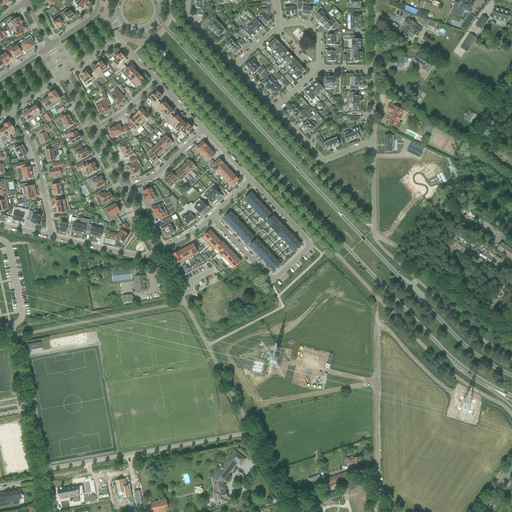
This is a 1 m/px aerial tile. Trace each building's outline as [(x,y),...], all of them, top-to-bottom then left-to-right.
[(81,0),(73,0),(75,2),(75,3),(75,4),(76,5),(77,6),(78,7),(77,8),(81,11),(81,10),(82,11),(84,8),(85,9),(88,6),(87,5),(89,3),(88,2),(89,1),(87,0),(82,0),(82,1),(81,0)] [(194,2),(194,4),(195,4),(195,8),(198,8),(198,9),(198,15),(202,16),(203,11),(203,9),(204,9),(204,4),(204,0),(196,0),(196,1),(194,1),(194,2)] [(302,0),(297,0),(298,3),(299,11),(302,10),(302,14),(303,14),(303,15),(307,15),(311,15),(312,12),(314,12),(317,7),(312,6),(312,8),(307,7),(308,3),(303,2),(302,0)] [(349,0),(350,7),(356,7),(356,8),(359,8),(359,7),(361,7),(360,0),(349,0)] [(455,2),(452,11),(462,14),(464,10),(471,12),(472,8),(473,3),(470,2),(470,1),(468,1),(465,0),(461,0),(461,1),(460,3),(460,4),(455,2)] [(295,11),(299,11),(298,3),(294,4),(294,7),(285,8),(285,9),(285,12),(286,16),(287,17),(289,16),(289,15),(296,15),(295,11)] [(319,22),(326,15),(321,11),(323,10),(320,7),(319,9),(315,12),(317,15),(315,17),(317,19),(316,20),(318,22),(318,21),(319,22)] [(495,8),(493,13),(492,18),(497,19),(496,21),(501,23),(502,21),(506,22),(507,19),(508,19),(509,19),(509,18),(510,18),(510,17),(509,16),(508,15),(509,13),(495,8)] [(66,9),(59,14),(63,20),(65,18),(67,21),(74,17),(72,15),(73,15),(71,13),(70,11),(69,12),(66,9)] [(269,9),(261,10),(262,15),(259,19),(265,26),(266,25),(267,26),(269,24),(268,23),(271,21),(269,18),(270,17),(269,9)] [(421,10),(419,16),(427,19),(429,13),(421,10)] [(354,11),(347,11),(347,15),(350,15),(350,23),(361,23),(361,22),(362,22),(362,19),(361,19),(361,15),(354,15),(354,11)] [(60,21),(63,20),(59,14),(51,19),(53,22),(52,23),(56,29),(62,25),(60,21)] [(213,32),(220,25),(215,19),(216,18),(212,14),(206,19),(211,25),(208,27),(213,32)] [(470,14),(460,28),(465,31),(474,18),(470,14)] [(324,27),(331,19),(327,15),(326,16),(326,15),(319,22),(320,23),(323,26),(324,27)] [(482,16),(476,25),(481,29),(487,20),(482,16)] [(10,22),(13,28),(22,23),(20,20),(19,20),(18,18),(10,22)] [(254,18),(250,22),(252,24),(260,32),(264,28),(254,18)] [(331,20),(331,19),(324,27),(324,28),(325,29),(326,29),(328,31),(331,28),(333,31),(339,26),(336,23),(334,24),(331,20)] [(404,27),(400,32),(404,35),(404,36),(406,38),(407,37),(408,37),(411,39),(415,34),(417,36),(422,29),(416,25),(409,20),(408,20),(408,19),(404,24),(403,26),(404,27)] [(260,32),(252,24),(250,22),(247,26),(249,28),(256,35),(260,32)] [(20,31),(24,29),(25,28),(24,25),(22,26),(21,24),(22,23),(13,28),(16,34),(15,35),(17,38),(22,35),(20,31)] [(361,30),(361,23),(350,23),(350,30),(345,30),(345,34),(354,34),(354,30),(361,30)] [(222,24),(220,25),(213,32),(218,37),(222,34),(223,35),(227,32),(224,29),(225,27),(222,24)] [(256,35),(249,28),(245,31),(243,29),(240,32),(245,36),(247,34),(252,39),(252,38),(252,39),(256,36),(255,36),(256,35)] [(470,34),(461,47),(467,52),(472,44),(470,44),(475,37),(470,34)] [(331,45),(331,48),(338,48),(338,45),(335,45),(335,35),(327,35),(327,40),(326,40),(326,43),(327,43),(327,45),(331,45)] [(21,53),(20,51),(24,48),(26,51),(33,47),(31,43),(33,42),(29,36),(24,38),(26,41),(23,44),(21,42),(16,45),(21,53)] [(352,40),(352,49),(359,49),(361,49),(361,40),(357,40),(357,36),(352,36),(350,36),(350,40),(352,40)] [(240,51),(240,50),(240,49),(245,44),(242,41),(241,40),(236,45),(234,43),(235,42),(232,39),(231,40),(229,42),(225,45),(229,49),(228,49),(231,52),(231,51),(235,55),(238,52),(240,51)] [(267,47),(271,51),(279,43),(275,39),(267,47)] [(279,43),(271,51),(275,55),(283,47),(279,43)] [(16,57),(18,56),(21,54),(20,53),(21,53),(16,45),(16,46),(10,50),(9,48),(6,50),(10,55),(12,53),(14,57),(15,56),(16,57)] [(287,51),(283,47),(275,55),(279,59),(287,51)] [(335,52),(338,52),(338,48),(331,48),(331,52),(327,52),(327,58),(326,58),(326,61),(327,61),(327,62),(335,62),(335,52)] [(359,53),(359,49),(352,49),(352,57),(353,57),(353,62),(354,62),(356,62),(357,62),(362,62),(362,53),(359,53)] [(5,54),(0,56),(0,59),(4,65),(8,63),(7,62),(9,60),(7,57),(10,55),(6,50),(3,51),(5,54)] [(290,55),(287,51),(279,59),(282,63),(290,55)] [(434,64),(418,53),(414,60),(424,66),(422,68),(428,73),(434,64)] [(118,69),(123,64),(121,62),(125,58),(121,54),(119,56),(118,54),(114,58),(115,59),(113,62),(117,66),(116,67),(118,69)] [(294,59),(290,55),(282,63),(286,67),(294,59)] [(389,67),(394,67),(398,67),(398,64),(403,64),(403,63),(407,63),(407,57),(403,57),(397,57),(397,60),(389,60),(389,67)] [(265,70),(262,67),(259,70),(254,64),(256,62),(253,59),(245,66),(248,69),(248,70),(250,72),(251,72),(253,74),(256,71),(257,72),(256,72),(259,75),(263,72),(265,70)] [(298,63),(294,59),(286,67),(290,71),(298,63)] [(102,62),(97,65),(103,75),(111,69),(107,63),(104,65),(102,62)] [(301,67),(298,63),(290,71),(293,75),(302,67),(301,67)] [(103,75),(97,65),(92,69),(94,72),(92,74),(95,80),(98,78),(103,75)] [(128,69),(126,67),(121,72),(127,78),(135,71),(131,66),(128,69)] [(305,71),(302,67),(293,75),(297,79),(305,71)] [(139,75),(135,71),(127,78),(131,83),(139,75)] [(95,80),(92,74),(89,76),(87,72),(81,76),(83,78),(81,79),(84,84),(86,83),(88,85),(95,80)] [(268,90),(273,84),(269,80),(270,78),(268,76),(269,75),(266,72),(261,77),(264,80),(261,83),(265,87),(265,88),(267,90),(268,90)] [(144,80),(139,75),(131,83),(135,87),(138,85),(139,87),(143,83),(142,81),(144,80)] [(334,77),(333,77),(333,76),(330,76),(330,77),(325,77),(325,78),(319,84),(324,90),(324,89),(325,89),(328,89),(328,85),(334,85),(334,77)] [(362,77),(361,77),(358,77),(354,77),(354,87),(350,87),(350,90),(358,90),(358,87),(362,87),(362,77)] [(319,84),(317,82),(313,86),(320,94),(324,90),(324,89),(324,90),(319,84)] [(276,88),(273,84),(268,90),(272,95),(275,99),(278,96),(277,94),(280,91),(276,88)] [(115,103),(118,106),(119,105),(120,105),(121,103),(121,102),(122,102),(121,101),(124,98),(122,95),(124,93),(117,85),(115,88),(116,90),(113,93),(114,94),(111,97),(114,100),(113,100),(115,102),(115,103)] [(320,94),(313,86),(309,90),(316,97),(320,94)] [(319,100),(316,97),(309,90),(308,90),(309,90),(308,90),(305,93),(306,93),(305,94),(310,99),(307,101),(311,104),(313,107),(316,104),(315,104),(316,103),(316,104),(319,102),(318,101),(319,101),(319,100)] [(48,95),(49,96),(54,103),(58,101),(59,103),(61,101),(60,99),(61,99),(55,91),(53,92),(53,91),(50,93),(50,94),(48,95)] [(151,107),(153,109),(159,104),(157,102),(161,98),(162,96),(158,92),(156,93),(150,98),(151,98),(149,100),(152,103),(151,105),(152,106),(151,107)] [(356,93),(349,93),(349,98),(352,98),(352,104),(361,104),(361,99),(361,96),(356,96),(356,93)] [(49,96),(44,99),(45,100),(43,101),(48,110),(55,105),(54,103),(49,96)] [(105,96),(102,98),(98,100),(100,104),(96,106),(101,115),(102,115),(102,116),(105,114),(105,113),(109,111),(107,107),(110,105),(105,96)] [(160,115),(169,107),(165,102),(160,106),(159,104),(153,109),(151,111),(154,113),(156,111),(160,115)] [(361,113),(361,104),(352,104),(349,104),(349,109),(349,113),(361,113)] [(32,108),(29,110),(35,119),(41,115),(39,113),(41,112),(36,106),(35,106),(34,105),(32,106),(32,108)] [(293,105),(291,107),(291,106),(288,108),(289,109),(287,111),(290,114),(292,116),(295,119),(299,114),(302,117),(311,109),(308,106),(301,113),(293,105)] [(402,116),(401,115),(403,110),(394,106),(393,107),(389,105),(387,111),(390,113),(386,122),(395,127),(397,122),(398,123),(402,116)] [(170,108),(169,107),(160,115),(165,119),(164,120),(166,122),(171,118),(169,116),(174,111),(173,111),(174,110),(171,107),(170,108)] [(35,119),(29,110),(29,111),(28,109),(24,111),(25,113),(23,115),(28,123),(35,119)] [(142,109),(137,113),(146,123),(149,120),(150,121),(153,119),(150,115),(149,116),(142,109)] [(469,111),(464,119),(468,122),(474,114),(469,111)] [(146,123),(137,113),(132,118),(141,127),(146,123)] [(312,122),(310,120),(314,116),(311,113),(305,118),(308,121),(302,127),(303,127),(302,128),(304,130),(305,130),(309,134),(314,129),(314,128),(316,126),(313,122),(312,122)] [(61,122),(63,126),(64,125),(66,128),(67,129),(70,128),(69,127),(74,124),(75,123),(73,120),(72,120),(69,115),(64,117),(62,114),(53,120),(55,123),(61,119),(62,122),(61,122)] [(173,120),(171,118),(166,122),(168,125),(169,124),(173,129),(182,120),(181,119),(182,119),(179,115),(178,116),(173,120)] [(141,127),(132,118),(128,122),(133,128),(130,130),(134,137),(138,133),(137,131),(141,127)] [(186,125),(182,120),(173,129),(178,133),(179,132),(186,125)] [(429,121),(425,128),(430,130),(433,124),(429,121)] [(4,127),(3,127),(9,136),(15,132),(13,130),(14,130),(9,123),(9,124),(8,122),(3,126),(4,127)] [(49,141),(48,137),(46,133),(50,130),(48,127),(49,127),(47,124),(38,130),(40,133),(40,135),(39,136),(40,139),(39,140),(41,144),(42,143),(42,144),(49,141)] [(186,125),(179,132),(184,137),(185,135),(186,135),(191,130),(192,128),(188,124),(186,125)] [(121,128),(119,125),(110,130),(114,138),(123,133),(125,132),(125,133),(129,132),(126,126),(122,128),(121,128)] [(9,136),(3,127),(3,128),(2,127),(0,128),(0,133),(1,136),(0,136),(0,138),(3,143),(6,142),(5,141),(10,137),(9,136)] [(347,142),(359,137),(359,135),(362,134),(359,127),(355,128),(351,130),(353,133),(349,135),(348,132),(343,133),(345,137),(344,137),(345,138),(347,142)] [(70,139),(72,144),(82,139),(81,138),(82,137),(81,135),(80,135),(79,134),(78,135),(77,131),(72,134),(70,131),(64,134),(66,137),(69,136),(70,139)] [(166,135),(162,139),(169,146),(170,145),(171,146),(173,143),(166,135)] [(391,135),(384,135),(385,152),(392,152),(392,150),(394,150),(393,136),(391,136),(391,135)] [(340,145),(338,140),(337,138),(324,143),(325,144),(324,144),(322,141),(323,141),(319,136),(315,140),(323,149),(326,148),(327,150),(340,145)] [(169,146),(162,139),(158,143),(165,150),(169,146)] [(128,155),(129,157),(135,154),(133,152),(132,152),(132,151),(129,146),(134,144),(132,140),(127,143),(119,147),(120,148),(119,148),(120,150),(121,150),(122,153),(123,155),(124,155),(124,156),(128,154),(128,155)] [(53,148),(53,149),(45,151),(46,155),(47,158),(47,162),(55,160),(55,156),(58,155),(57,151),(56,147),(59,145),(58,142),(51,145),(52,148),(53,148)] [(207,147),(203,142),(201,144),(200,143),(197,146),(198,147),(196,149),(200,153),(207,147)] [(165,150),(158,143),(154,147),(161,154),(165,150)] [(15,149),(14,149),(19,159),(27,155),(22,145),(18,147),(17,145),(13,146),(15,149)] [(80,145),(72,150),(74,153),(75,155),(77,154),(80,160),(90,155),(89,154),(90,153),(88,149),(87,149),(87,148),(83,150),(82,149),(80,145)] [(409,145),(406,152),(419,158),(422,151),(409,145)] [(161,154),(154,147),(150,150),(152,152),(157,158),(157,157),(161,154)] [(204,157),(211,151),(207,147),(200,153),(204,157)] [(215,155),(211,151),(204,157),(210,164),(208,165),(208,166),(213,161),(211,159),(215,155)] [(152,152),(148,156),(155,163),(156,164),(158,161),(157,161),(159,159),(157,157),(157,158),(152,152)] [(129,167),(128,167),(129,168),(132,175),(133,175),(134,174),(135,176),(140,173),(139,172),(141,171),(140,171),(138,166),(140,164),(138,161),(138,160),(137,157),(129,161),(131,164),(132,164),(132,165),(129,167)] [(187,162),(185,163),(192,171),(196,167),(189,160),(188,159),(186,161),(187,162)] [(223,164),(224,164),(219,159),(215,164),(213,161),(208,166),(215,172),(223,164)] [(50,176),(51,177),(55,177),(55,178),(60,177),(60,176),(61,175),(60,169),(65,168),(65,166),(64,162),(52,165),(53,169),(49,170),(50,173),(49,173),(50,176)] [(21,171),(23,180),(27,179),(27,180),(31,179),(31,178),(32,178),(30,167),(25,168),(25,163),(16,165),(17,171),(21,171)] [(90,164),(87,165),(87,166),(89,170),(86,171),(88,175),(91,174),(98,170),(99,169),(97,166),(96,166),(94,163),(90,165),(90,164)] [(192,171),(185,163),(181,167),(188,174),(192,171)] [(219,175),(227,168),(223,164),(215,172),(216,172),(219,175)] [(184,178),(188,174),(181,167),(177,171),(184,178)] [(224,178),(231,172),(227,168),(219,175),(219,176),(220,175),(224,178)] [(184,178),(177,171),(174,175),(173,175),(179,180),(178,180),(180,182),(184,178)] [(235,176),(234,176),(231,172),(224,178),(228,183),(235,176)] [(173,175),(174,175),(172,173),(170,174),(167,176),(175,184),(178,180),(179,180),(173,175)] [(175,184),(167,176),(165,178),(165,179),(164,180),(171,188),(175,184)] [(239,180),(235,176),(234,176),(235,176),(228,183),(232,187),(234,185),(235,186),(238,183),(237,182),(239,180)] [(93,184),(96,189),(105,184),(102,177),(98,179),(94,181),(92,178),(88,180),(91,186),(93,184)] [(58,184),(52,185),(53,191),(52,191),(53,195),(54,195),(54,196),(59,195),(59,196),(62,196),(62,194),(63,194),(62,191),(64,191),(62,184),(65,183),(64,180),(57,181),(58,184)] [(34,187),(33,186),(27,187),(26,183),(19,185),(20,189),(22,188),(23,194),(35,192),(34,191),(35,191),(34,187)] [(213,184),(207,190),(217,200),(220,197),(219,196),(220,195),(216,191),(218,189),(213,184)] [(159,192),(155,194),(151,188),(143,192),(145,195),(144,195),(146,200),(147,200),(149,203),(153,200),(155,204),(163,200),(159,192)] [(207,190),(200,195),(206,201),(208,199),(212,203),(213,202),(213,203),(217,200),(207,190)] [(25,199),(23,200),(24,203),(30,202),(30,199),(36,198),(35,192),(23,194),(24,194),(25,199)] [(100,199),(103,204),(113,198),(110,192),(105,195),(105,193),(102,195),(100,192),(94,195),(96,198),(98,201),(100,199)] [(248,204),(255,197),(251,193),(244,199),(248,204)] [(252,208),(259,201),(255,197),(248,204),(252,208)] [(61,201),(55,202),(56,205),(56,207),(57,207),(69,205),(68,205),(67,198),(61,199),(61,201)] [(191,203),(188,206),(193,212),(195,213),(197,211),(200,214),(207,207),(202,201),(195,207),(191,203)] [(256,212),(263,205),(259,201),(252,208),(256,212)] [(116,205),(116,204),(106,209),(109,215),(106,217),(109,222),(118,217),(117,214),(120,212),(118,208),(119,208),(117,204),(116,205)] [(160,205),(152,209),(154,212),(153,212),(154,213),(155,214),(155,215),(157,218),(160,216),(162,220),(169,216),(167,212),(162,204),(160,205)] [(186,212),(180,216),(187,225),(195,219),(191,214),(193,212),(188,206),(187,204),(182,208),(186,212)] [(69,205),(57,207),(58,214),(67,212),(67,215),(69,214),(73,214),(77,213),(77,209),(71,211),(69,205)] [(260,216),(267,210),(263,205),(256,212),(260,216)] [(13,212),(12,220),(22,222),(23,218),(25,219),(26,219),(28,210),(27,210),(22,209),(21,212),(14,211),(14,212),(13,212)] [(271,214),(267,210),(260,216),(264,221),(271,214)] [(33,212),(29,211),(27,221),(31,221),(30,222),(32,223),(36,224),(35,225),(40,227),(41,222),(40,222),(41,216),(34,214),(34,215),(33,214),(33,212)] [(228,223),(235,216),(231,212),(224,219),(228,223)] [(60,220),(58,226),(61,226),(59,231),(66,232),(68,224),(71,225),(71,221),(73,214),(69,214),(68,221),(60,220)] [(232,227),(239,221),(235,216),(228,223),(232,227)] [(271,227),(278,220),(273,216),(266,222),(271,227)] [(169,223),(172,221),(170,218),(162,222),(163,225),(160,227),(162,231),(163,234),(165,238),(168,237),(171,235),(175,233),(169,223)] [(80,223),(78,234),(84,235),(85,232),(86,232),(86,231),(88,232),(89,225),(90,220),(87,220),(86,224),(80,223)] [(274,231),(281,224),(282,224),(278,220),(271,227),(274,231)] [(78,234),(80,223),(71,221),(71,225),(72,225),(71,228),(73,228),(72,232),(78,234)] [(243,225),(239,221),(232,227),(236,231),(243,225)] [(98,227),(96,238),(100,239),(101,239),(102,233),(106,234),(108,224),(104,222),(103,226),(104,226),(103,228),(98,227)] [(113,233),(112,238),(116,238),(119,241),(120,240),(124,242),(129,235),(126,233),(129,229),(126,223),(122,225),(124,228),(122,230),(118,234),(113,233)] [(278,235),(285,228),(281,224),(274,231),(278,235)] [(96,238),(98,227),(89,225),(88,232),(91,232),(90,236),(96,238)] [(239,236),(246,229),(243,225),(236,231),(239,236)] [(282,239),(289,233),(285,228),(278,235),(282,239)] [(243,240),(250,233),(246,229),(239,236),(243,240)] [(205,243),(214,235),(210,231),(201,239),(205,243)] [(254,237),(250,233),(243,240),(247,244),(254,237)] [(286,243),(293,237),(289,233),(282,239),(286,243)] [(210,247),(218,239),(214,235),(205,243),(205,244),(206,243),(210,247)] [(290,247),(297,241),(293,237),(286,243),(290,247)] [(214,251),(222,242),(221,243),(218,239),(210,247),(214,251)] [(254,250),(261,244),(257,239),(250,246),(254,250)] [(301,245),(297,241),(290,247),(294,252),(301,245)] [(218,254),(226,246),(222,242),(214,251),(216,249),(219,252),(218,254)] [(196,248),(194,244),(188,247),(193,257),(192,255),(198,252),(197,251),(196,248)] [(265,248),(261,244),(254,250),(258,254),(265,248)] [(511,250),(501,244),(497,251),(511,261),(511,250)] [(221,258),(230,250),(226,246),(218,254),(221,258)] [(193,257),(188,247),(183,250),(188,259),(193,257)] [(262,258),(269,252),(265,248),(258,254),(262,258)] [(188,259),(183,250),(178,252),(184,262),(188,259)] [(227,260),(233,254),(230,250),(221,258),(222,258),(223,257),(227,260)] [(184,262),(178,252),(173,255),(178,265),(184,262)] [(266,263),(273,256),(269,252),(262,258),(266,263)] [(230,264),(237,258),(233,254),(227,260),(230,264)] [(269,267),(277,260),(273,256),(266,263),(265,263),(269,267)] [(234,268),(241,262),(239,261),(237,258),(230,264),(231,265),(234,268)] [(281,264),(277,260),(269,267),(274,271),(281,264)] [(476,264),(471,267),(474,274),(480,271),(476,264)] [(132,279),(130,269),(115,271),(116,281),(132,279)] [(134,277),(136,286),(136,291),(145,290),(144,282),(145,281),(145,276),(134,277)] [(212,291),(221,311),(232,306),(223,286),(212,291)] [(27,351),(42,348),(41,342),(26,345),(27,351)] [(213,492),(217,505),(226,503),(225,499),(228,498),(226,491),(224,491),(222,482),(238,463),(240,465),(245,460),(235,451),(212,479),(215,491),(213,492)] [(360,457),(355,458),(353,458),(353,461),(351,461),(351,460),(350,460),(350,458),(347,458),(347,466),(353,466),(360,466),(360,457)] [(347,472),(325,479),(327,485),(349,478),(347,472)] [(117,484),(113,485),(114,493),(122,492),(123,497),(131,496),(129,486),(125,487),(123,480),(120,480),(120,481),(116,481),(117,484)] [(98,485),(96,486),(98,495),(104,493),(103,485),(101,485),(98,485)] [(57,492),(58,496),(58,497),(59,497),(59,499),(72,497),(73,503),(80,502),(79,496),(79,495),(78,491),(79,491),(79,490),(78,490),(77,486),(62,488),(62,487),(61,487),(61,488),(60,488),(60,489),(58,489),(58,491),(57,492)] [(0,503),(22,499),(20,489),(0,493),(0,503)] [(140,490),(134,491),(137,508),(143,507),(140,490)] [(330,504),(340,500),(337,491),(327,495),(330,504)] [(310,504),(314,503),(320,501),(318,493),(307,497),(310,504)] [(152,511),(164,511),(169,511),(166,499),(150,502),(152,511)]
